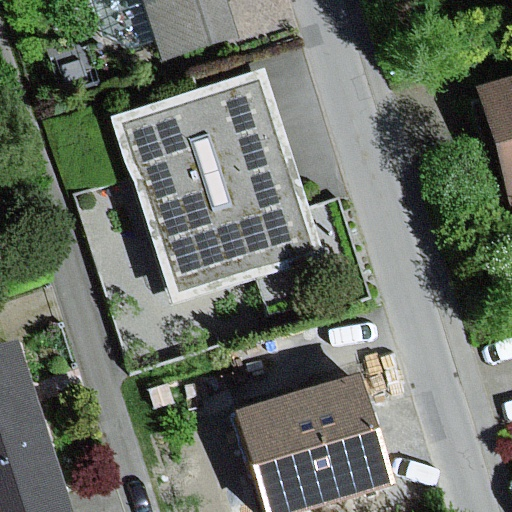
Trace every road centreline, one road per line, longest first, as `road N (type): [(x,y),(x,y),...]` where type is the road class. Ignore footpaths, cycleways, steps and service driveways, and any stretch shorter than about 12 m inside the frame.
road 1 (residential): [(321,0),(479,511)]
road 2 (unclassified): [(0,59),(143,511)]
